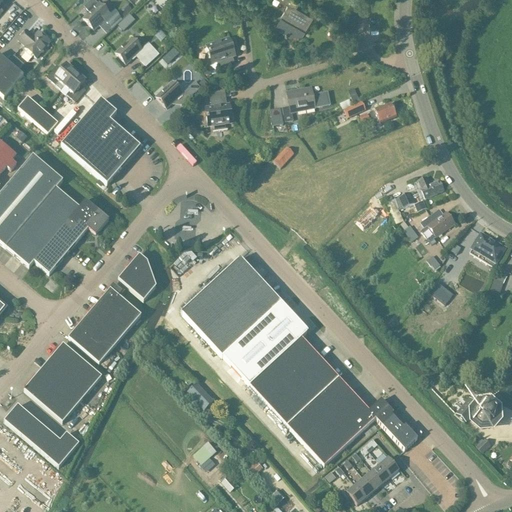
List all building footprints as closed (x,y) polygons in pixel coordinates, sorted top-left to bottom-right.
[(89,14),(82,20),(93,32),(103,23),(108,28),(110,30),(121,20),(114,13),(109,17),(99,5),(98,6),(93,0),(84,8),(89,14)] [(278,0),(288,6),(279,20),(289,25),(284,34),(297,41),(311,18),(295,8),(298,2),(294,0),(278,0)] [(428,0),(426,7),(432,9),(434,2),(429,0),(428,0)] [(129,17),(118,27),(123,32),(134,22),(129,17)] [(35,59),(49,44),(38,34),(34,39),(26,33),(18,42),(25,49),(24,50),(35,59)] [(131,40),(114,55),(125,66),(135,57),(146,69),(158,58),(147,46),(141,51),(131,40)] [(219,70),(234,65),(232,58),(233,58),(230,49),(232,49),(229,40),(199,50),(199,51),(206,49),(208,57),(210,56),(212,65),(217,63),(219,70)] [(0,98),(3,101),(23,78),(0,58),(0,98)] [(58,83),(63,88),(75,74),(66,66),(59,74),(54,69),(46,79),(55,87),(58,83)] [(208,68),(202,70),(204,76),(210,74),(208,68)] [(75,74),(63,88),(69,93),(66,97),(75,104),(83,94),(78,90),(85,82),(75,74)] [(155,99),(166,111),(176,101),(181,107),(192,97),(186,91),(182,95),(171,84),(155,99)] [(289,108),(282,110),(285,124),(292,122),(291,114),(314,110),(323,108),(320,95),(311,96),(310,90),(286,95),(289,108)] [(200,129),(214,127),(215,132),(212,133),(227,131),(225,131),(224,125),(232,124),(230,115),(229,116),(228,107),(226,107),(224,92),(209,94),(211,109),(206,110),(207,119),(206,119),(207,127),(200,128),(200,129)] [(17,111),(32,124),(42,113),(27,99),(17,111)] [(340,104),(342,110),(353,105),(351,101),(350,99),(340,104)] [(139,151),(140,150),(139,148),(138,149),(132,143),(133,143),(131,142),(125,137),(124,135),(123,135),(117,130),(118,130),(116,129),(109,123),(116,116),(100,102),(60,148),(106,188),(119,173),(121,172),(120,172),(125,166),(126,166),(127,164),(132,158),(132,159),(134,157),(133,157),(138,151),(139,151)] [(347,121),(365,112),(361,103),(343,111),(347,121)] [(394,111),(393,112),(390,106),(384,108),(383,107),(380,109),(381,110),(373,112),(369,114),(375,130),(381,127),(381,126),(396,119),(395,117),(396,117),(394,111)] [(280,111),(270,113),(272,126),(273,128),(283,126),(282,124),(285,124),(282,110),(280,110),(280,111)] [(42,113),(32,124),(47,137),(57,126),(42,113)] [(360,127),(370,123),(367,115),(357,119),(360,127)] [(19,134),(15,139),(22,144),(23,142),(27,138),(20,133),(19,134)] [(16,157),(0,144),(0,175),(5,169),(10,173),(16,166),(11,162),(16,157)] [(273,164),(280,171),(294,156),(286,149),(273,164)] [(0,195),(0,246),(5,250),(56,191),(62,183),(32,158),(0,195)] [(417,184),(424,200),(443,192),(439,183),(430,187),(426,180),(417,184)] [(28,270),(33,264),(48,277),(87,232),(95,238),(108,222),(85,202),(78,210),(56,191),(5,250),(28,270)] [(393,202),(394,202),(398,212),(414,205),(410,195),(393,202)] [(422,202),(413,206),(417,214),(426,210),(422,202)] [(375,215),(368,209),(354,223),(362,230),(375,215)] [(432,216),(419,225),(423,231),(420,233),(429,244),(432,242),(435,240),(454,225),(446,213),(442,216),(436,221),(432,216)] [(410,228),(405,232),(412,242),(418,238),(410,228)] [(480,237),(472,251),(476,254),(473,258),(487,266),(489,262),(495,265),(503,251),(480,237)] [(456,256),(460,250),(455,246),(451,253),(456,256)] [(146,264),(139,258),(117,282),(143,304),(155,290),(146,264)] [(434,258),(428,262),(434,271),(440,267),(434,258)] [(239,261),(180,315),(221,360),(280,305),(246,268),(239,261)] [(497,272),(493,281),(503,286),(507,277),(497,272)] [(437,285),(429,295),(444,308),(453,297),(437,285)] [(110,292),(82,324),(67,341),(98,367),(140,318),(110,292)] [(280,305),(221,360),(249,388),(286,429),(323,469),(375,422),(381,429),(402,451),(404,453),(417,441),(415,439),(404,428),(401,428),(392,419),(392,415),(380,402),(368,413),(338,381),(301,340),(307,334),(283,308),(280,305)] [(63,347),(42,371),(23,393),(62,426),(101,380),(63,347)] [(213,403),(196,385),(186,395),(203,413),(213,403)] [(465,403),(455,415),(466,424),(468,422),(473,417),(473,415),(475,411),(478,408),(468,399),(465,403)] [(473,417),(473,424),(480,430),(490,429),(496,422),(495,413),(487,406),(478,408),(475,411),(473,415),(473,417)] [(58,471),(78,447),(66,436),(59,444),(17,408),(3,424),(58,471)] [(478,440),(472,446),(481,456),(482,455),(490,447),(484,441),(482,442),(479,439),(478,440)] [(372,441),(368,445),(373,451),(377,447),(372,441)] [(373,451),(368,445),(364,448),(368,454),(373,451)] [(364,448),(360,452),(364,458),(368,454),(364,448)] [(355,455),(351,459),(356,465),(360,461),(355,455)] [(204,473),(213,465),(209,460),(201,467),(200,468),(204,473)] [(379,467),(390,480),(398,473),(388,460),(379,467)] [(347,462),(343,466),(348,471),(352,468),(347,462)] [(253,466),(248,470),(254,477),(262,470),(256,463),(253,465),(253,466)] [(371,474),(381,486),(390,480),(379,467),(371,474)] [(339,469),(335,473),(339,478),(344,475),(339,469)] [(373,494),(381,486),(371,474),(362,481),(373,494)] [(236,487),(228,478),(222,484),(229,493),(236,487)] [(365,501),(373,494),(362,481),(354,488),(365,501)] [(365,501),(354,488),(346,495),(356,508),(365,501)] [(271,497),(278,505),(285,499),(278,491),(271,497)]
